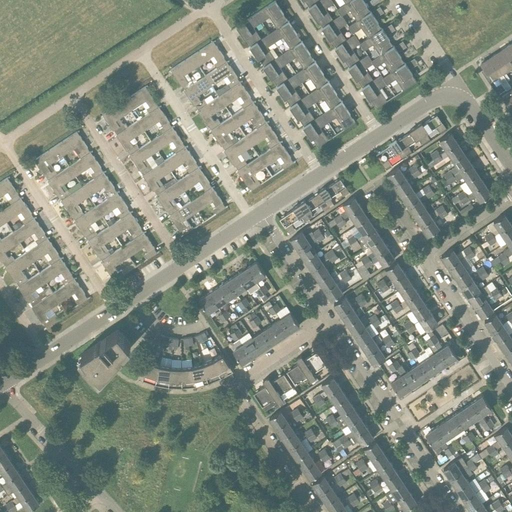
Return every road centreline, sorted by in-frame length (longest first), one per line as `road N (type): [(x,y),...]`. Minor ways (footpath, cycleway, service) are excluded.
road 1 (residential): [(315,511),(235,385),(330,321)]
road 2 (residential): [(457,511),(330,321)]
road 3 (residential): [(252,220),(140,52)]
road 4 (residential): [(321,174),(209,7)]
road 5 (residential): [(184,264),(71,98)]
road 6 (residential): [(114,309),(3,143)]
road 7 (residential): [(379,135),(289,0)]
road 8 (residential): [(511,392),(428,255)]
road 9 (residential): [(101,493),(2,386)]
road 10 (residential): [(330,321),(261,214)]
